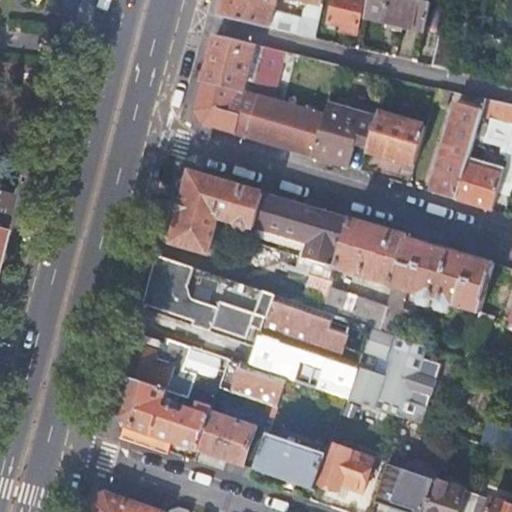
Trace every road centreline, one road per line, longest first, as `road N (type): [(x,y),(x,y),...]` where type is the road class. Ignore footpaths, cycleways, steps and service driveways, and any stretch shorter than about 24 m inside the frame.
road 1 (residential): [(135,133),(511,242)]
road 2 (primary): [(111,0),(18,377)]
road 3 (primary): [(58,443),(135,133)]
road 4 (residential): [(258,511),(58,443)]
road 5 (primary): [(135,133),(170,0)]
